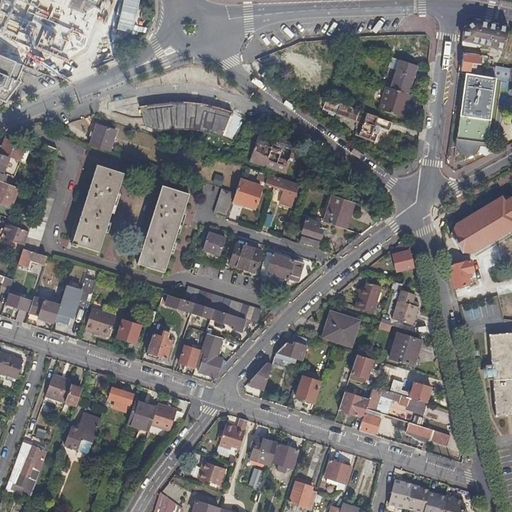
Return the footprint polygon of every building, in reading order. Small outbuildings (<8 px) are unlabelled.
[(0,0),(0,33),(67,59),(87,47),(101,0),(0,0)] [(503,49),(508,27),(476,20),(464,28),(462,45),(478,47),(480,46),(480,44),(503,49)] [(406,33),(405,58),(427,58),(427,34),(406,33)] [(100,51),(88,55),(92,67),(114,59),(108,42),(98,45),(100,51)] [(294,50),(287,80),(325,89),(332,59),(294,50)] [(481,55),(463,53),(461,70),(470,71),(470,66),(476,66),(476,64),(480,64),(481,55)] [(0,104),(1,104),(19,64),(0,55),(0,104)] [(511,69),(509,69),(509,70),(491,67),(493,59),(487,58),(484,77),(496,79),(511,81),(511,69)] [(406,94),(415,65),(395,59),(379,111),(397,117),(402,103),(407,104),(410,95),(406,94)] [(484,77),(465,73),(456,140),(456,144),(456,147),(458,151),(461,153),(463,154),(466,155),(470,155),(475,152),(477,149),(479,145),(494,148),(496,133),(488,132),(496,79),(484,77)] [(152,104),(140,106),(145,126),(158,130),(174,129),(185,129),(194,130),(201,131),(210,133),(220,136),(231,141),(243,117),(235,114),(222,110),(206,105),(193,103),(180,102),(164,103),(152,104)] [(322,113),(335,113),(335,104),(322,103),(322,113)] [(338,104),(334,116),(351,121),(355,109),(338,104)] [(379,146),(389,123),(364,112),(354,135),(379,146)] [(97,124),(90,145),(109,151),(116,130),(97,124)] [(293,148),(254,134),(246,156),(285,171),(293,148)] [(30,148),(11,140),(5,138),(1,150),(0,149),(0,153),(20,161),(24,163),(30,148)] [(52,156),(55,148),(45,144),(42,151),(52,156)] [(57,149),(55,148),(52,156),(53,156),(50,164),(63,168),(66,160),(54,157),(57,149)] [(20,161),(0,153),(0,180),(3,182),(6,173),(14,176),(20,161)] [(48,217),(63,168),(50,164),(35,213),(48,217)] [(93,177),(120,186),(124,174),(96,165),(93,177)] [(298,185),(260,172),(258,180),(266,183),(266,184),(284,190),(280,203),(290,207),(298,185)] [(77,226),(104,235),(120,186),(93,177),(77,226)] [(262,187),(240,179),(235,193),(233,200),(255,208),(262,187)] [(18,188),(3,182),(0,180),(0,201),(11,206),(18,188)] [(158,198),(185,206),(189,194),(162,186),(158,198)] [(214,213),(227,217),(233,200),(235,193),(222,188),(214,213)] [(322,222),(342,228),(349,210),(351,210),(354,202),(331,195),(322,222)] [(511,196),(501,195),(455,223),(450,234),(460,252),(473,253),(511,229),(511,196)] [(142,247),(170,255),(185,206),(158,198),(142,247)] [(37,253),(48,217),(35,213),(24,249),(37,253)] [(261,226),(268,227),(271,215),(264,214),(261,226)] [(17,219),(14,226),(28,231),(31,224),(17,219)] [(321,224),(306,219),(302,232),(320,238),(322,230),(319,229),(321,224)] [(14,226),(6,223),(3,230),(8,232),(6,238),(24,245),(28,231),(14,226)] [(99,251),(104,235),(77,226),(71,243),(72,243),(71,245),(77,247),(78,244),(99,251)] [(225,238),(209,233),(203,249),(220,255),(225,238)] [(297,242),(314,248),(317,240),(300,235),(297,242)] [(404,239),(393,248),(395,251),(410,247),(404,239)] [(260,251),(238,244),(231,264),(254,272),(260,251)] [(165,271),(170,255),(142,247),(137,263),(165,271)] [(23,248),(18,264),(27,268),(30,259),(44,264),(47,256),(37,253),(24,249),(23,248)] [(408,250),(392,254),(397,271),(413,268),(408,250)] [(303,263),(272,253),(266,272),(297,282),(303,263)] [(470,261),(449,266),(454,288),(469,285),(467,278),(470,277),(469,272),(473,271),(470,261)] [(0,289),(0,293),(8,296),(13,279),(4,275),(2,283),(0,289)] [(60,306),(55,320),(69,324),(74,309),(71,308),(74,300),(76,301),(89,305),(96,282),(85,278),(82,289),(67,284),(60,306)] [(381,287),(366,282),(364,288),(361,287),(355,308),(373,314),(381,287)] [(184,298),(195,302),(238,316),(256,322),(261,310),(187,286),(184,298)] [(415,294),(400,290),(392,319),(412,325),(418,306),(415,306),(412,304),(413,301),(415,294)] [(165,304),(191,312),(194,303),(164,293),(162,300),(166,301),(165,304)] [(6,304),(19,308),(26,310),(30,300),(10,294),(6,304)] [(34,297),(29,313),(38,316),(38,318),(54,323),(55,320),(60,306),(34,297)] [(75,306),(87,310),(89,305),(76,301),(75,306)] [(194,303),(191,312),(211,318),(214,309),(194,303)] [(19,308),(16,320),(23,322),(26,310),(19,308)] [(89,317),(86,326),(85,330),(93,332),(93,333),(93,331),(100,333),(109,336),(116,316),(92,308),(89,317)] [(211,318),(234,326),(238,317),(214,309),(211,318)] [(358,321),(329,312),(321,337),(351,346),(358,321)] [(242,333),(243,328),(246,319),(238,317),(234,326),(233,330),(242,333)] [(251,330),(253,322),(246,319),(243,328),(251,330)] [(137,325),(123,320),(117,337),(133,342),(136,340),(139,330),(136,329),(137,325)] [(154,323),(151,333),(153,334),(147,353),(148,353),(147,355),(158,359),(159,356),(166,359),(172,340),(167,338),(169,333),(163,331),(161,336),(157,335),(160,325),(154,323)] [(511,332),(488,335),(491,366),(487,367),(488,380),(492,380),(495,417),(511,415),(511,332)] [(421,341),(397,333),(389,358),(413,365),(421,341)] [(206,334),(195,367),(198,368),(198,371),(206,374),(209,375),(217,378),(223,359),(216,357),(221,339),(206,334)] [(294,334),(277,352),(301,359),(305,349),(309,339),(294,334)] [(194,347),(185,344),(179,363),(194,367),(199,352),(194,350),(194,347)] [(0,373),(9,376),(17,379),(23,360),(0,352),(0,373)] [(368,358),(356,354),(349,379),(365,384),(370,368),(378,371),(381,362),(368,358)] [(272,365),(265,363),(250,379),(249,385),(264,389),(272,365)] [(71,385),(72,381),(53,374),(46,396),(60,401),(64,402),(71,385)] [(320,382),(302,376),(295,397),(313,402),(320,382)] [(425,403),(426,403),(431,387),(413,382),(410,392),(405,391),(400,390),(402,382),(393,379),(389,392),(425,403)] [(82,389),(71,385),(64,402),(76,406),(82,389)] [(425,403),(389,392),(372,386),(368,400),(366,406),(365,408),(374,411),(375,410),(379,396),(392,400),(399,402),(397,406),(422,414),(425,403)] [(134,395),(111,388),(103,411),(106,412),(111,399),(115,400),(112,409),(126,413),(129,405),(130,405),(134,395)] [(363,398),(344,392),(338,410),(362,418),(364,413),(365,408),(366,406),(361,404),(363,399),(363,398)] [(388,414),(392,400),(379,396),(375,410),(388,414)] [(156,407),(135,401),(128,421),(137,424),(135,432),(146,436),(149,427),(156,407)] [(157,404),(156,407),(149,427),(168,433),(176,410),(157,404)] [(82,439),(92,442),(99,422),(100,419),(83,413),(78,429),(71,427),(70,432),(67,431),(66,434),(68,435),(65,445),(78,450),(78,449),(82,439)] [(362,418),(359,428),(374,433),(379,418),(364,413),(362,418)] [(108,417),(101,415),(100,419),(99,422),(106,424),(108,417)] [(247,421),(239,418),(236,427),(225,424),(223,431),(219,441),(218,445),(230,449),(231,446),(238,449),(247,421)] [(410,422),(406,434),(424,440),(429,441),(430,440),(433,430),(410,422)] [(36,428),(33,437),(43,440),(45,431),(36,428)] [(445,445),(449,435),(433,430),(430,440),(445,445)] [(270,465),(277,443),(257,437),(250,458),(270,465)] [(78,449),(88,453),(92,442),(82,439),(78,449)] [(424,440),(421,450),(426,452),(429,441),(424,440)] [(33,447),(22,442),(17,457),(9,481),(14,482),(17,473),(30,478),(33,468),(39,470),(45,451),(44,451),(33,447)] [(298,450),(278,444),(272,462),(278,464),(277,469),(284,472),(286,466),(292,468),(298,450)] [(225,468),(203,460),(197,477),(219,485),(225,468)] [(337,481),(345,484),(350,467),(329,460),(323,477),(326,478),(325,482),(336,485),(337,481)] [(59,468),(54,467),(51,476),(56,477),(59,468)] [(33,489),(40,470),(39,470),(33,468),(30,478),(17,473),(14,482),(33,489)] [(311,510),(315,497),(309,496),(313,483),(296,478),(289,503),(311,510)] [(406,504),(411,485),(411,484),(394,479),(389,500),(406,504)] [(343,490),(345,484),(337,481),(336,485),(335,488),(343,490)] [(418,486),(411,485),(406,504),(423,508),(428,492),(428,490),(418,487),(418,486)] [(181,511),(182,510),(160,492),(154,511),(181,511)] [(441,511),(445,496),(428,492),(423,508),(422,511),(441,511)] [(445,495),(445,496),(441,511),(459,511),(462,501),(452,499),(452,498),(445,495)] [(196,501),(192,511),(218,511),(219,508),(196,501)] [(358,511),(359,509),(342,503),(340,509),(339,511),(358,511)]
